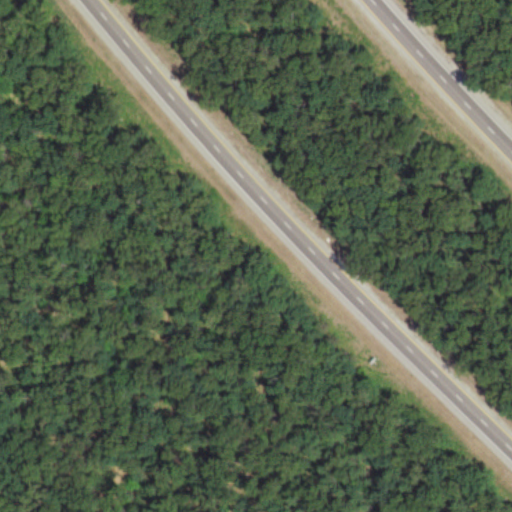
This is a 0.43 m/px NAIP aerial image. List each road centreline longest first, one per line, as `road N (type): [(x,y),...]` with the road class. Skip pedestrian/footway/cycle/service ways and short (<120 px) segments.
road 1 (motorway): [(101,0),(187,108),(511,435)]
road 2 (motorway): [(511,136),(386,0)]
